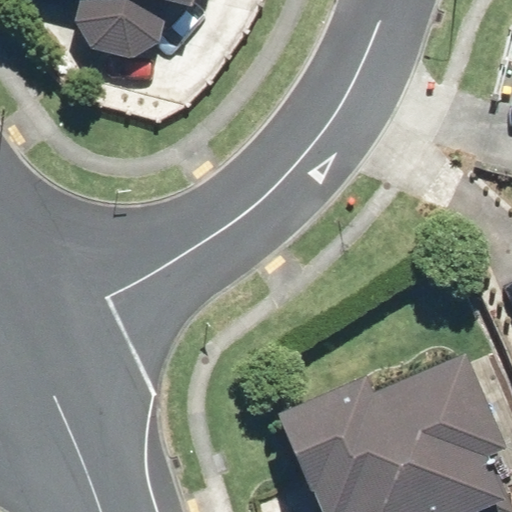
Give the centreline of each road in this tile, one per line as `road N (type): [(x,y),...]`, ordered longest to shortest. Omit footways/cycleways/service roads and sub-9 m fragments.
road 1 (residential): [(48,359),(231,229),(324,143),(401,0)]
road 2 (residential): [(105,511),(48,359)]
